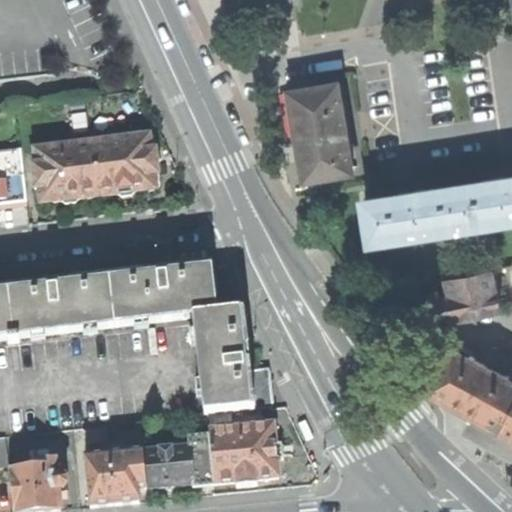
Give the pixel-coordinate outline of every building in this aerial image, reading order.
[(306,161),(308,179),(354,171),(340,85),(294,92),(296,109),(299,109),(303,137),(307,161),(306,161)] [(150,138),(93,144),(99,197),(118,195),(119,199),(137,197),(137,193),(157,190),(155,176),(159,175),(158,162),(156,152),(152,152),(150,138)] [(62,202),(62,206),(71,205),(81,204),(80,199),(99,197),(93,144),(35,151),(37,166),(33,166),(36,191),(40,190),(41,204),(62,202)] [(511,176),(499,179),(483,181),(484,184),(432,192),(432,189),(415,191),(399,194),(399,197),(364,202),(371,244),(511,222),(511,176)] [(0,342),(9,342),(10,346),(24,345),(23,340),(194,320),(217,317),(211,267),(158,274),(61,285),(0,291),(0,342)] [(440,290),(431,291),(437,322),(472,315),(501,309),(493,269),(446,279),(448,292),(441,293),(440,290)] [(335,275),(332,277),(345,294),(352,290),(342,277),(339,272),(335,275)] [(244,314),(217,317),(194,320),(201,387),(271,380),(270,370),(250,372),(247,344),(244,314)] [(148,331),(150,356),(157,356),(155,331),(148,331)] [(465,411),(502,430),(511,411),(511,379),(455,348),(434,387),(431,393),(436,395),(465,411)] [(273,396),(271,380),(201,387),(204,417),(208,417),(272,410),(274,409),(273,396)] [(258,486),(258,480),(280,478),(278,459),(276,443),(272,410),(208,417),(211,436),(215,485),(237,482),(238,488),(258,486)] [(511,436),(511,411),(502,430),(511,436)] [(314,441),(318,439),(309,420),(302,423),(308,438),(311,443),(314,441)] [(195,487),(215,485),(211,436),(190,438),(191,448),(195,485),(195,487)] [(7,440),(0,440),(0,465),(9,464),(7,440)] [(191,448),(144,452),(148,490),(171,487),(195,485),(191,448)] [(87,458),(92,508),(115,506),(140,503),(139,491),(148,490),(144,452),(124,454),(113,456),(87,458)] [(10,471),(13,511),(59,511),(61,511),(60,492),(68,491),(67,475),(58,476),(57,460),(32,462),(33,469),(10,471)]
